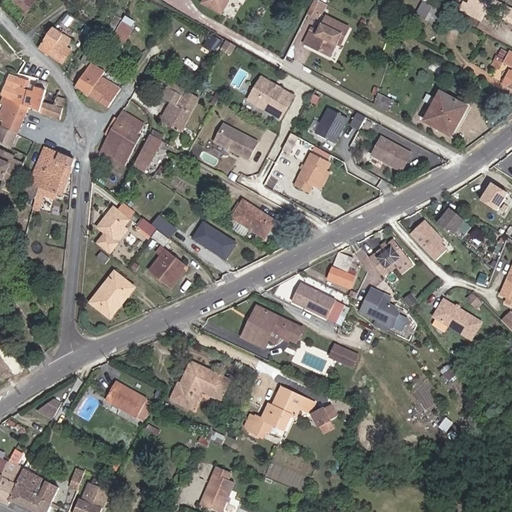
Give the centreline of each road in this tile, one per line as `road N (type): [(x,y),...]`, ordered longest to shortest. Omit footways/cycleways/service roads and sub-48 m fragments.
road 1 (residential): [(63,364),(260,277),(511,134)]
road 2 (residential): [(0,12),(58,74),(86,134),(63,364)]
road 3 (unknown): [(346,231),(259,183),(310,87)]
